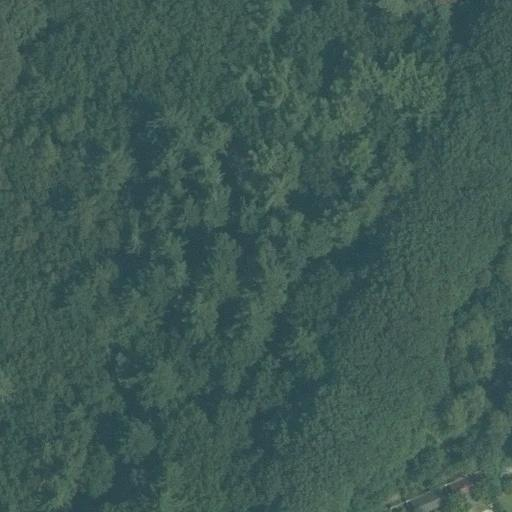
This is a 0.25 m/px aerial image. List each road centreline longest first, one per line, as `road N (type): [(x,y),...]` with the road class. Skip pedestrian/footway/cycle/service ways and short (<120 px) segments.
road 1 (track): [(511,67),(309,511)]
road 2 (track): [(370,0),(511,53)]
